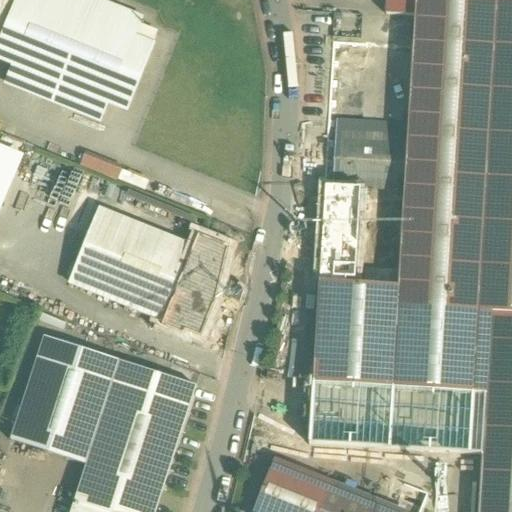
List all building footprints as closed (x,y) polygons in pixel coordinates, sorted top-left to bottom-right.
[(15,0),(0,37),(0,67),(7,70),(0,89),(98,128),(105,111),(125,117),(153,49),(135,41),(142,21),(90,0),(15,0)] [(511,511),(511,0),(414,0),(407,125),(404,182),(398,289),(397,310),(490,315),(485,397),(478,511),(511,511)] [(404,182),(407,125),(339,121),(335,185),(390,189),(390,181),(404,182)] [(0,198),(17,153),(0,147),(0,198)] [(114,181),(119,170),(83,154),(78,166),(114,181)] [(333,213),(328,212),(327,232),(333,232),(331,254),(355,256),(355,251),(365,252),(365,256),(381,257),(383,236),(378,236),(380,214),(334,211),(333,213)] [(194,249),(98,213),(70,288),(166,324),(194,249)] [(397,310),(398,289),(320,283),(313,386),(485,397),(490,315),(397,310)] [(160,511),(198,396),(44,346),(12,444),(86,468),(71,511),(160,511)] [(274,462),(253,511),(421,511),(446,452),(403,434),(375,504),(274,462)]
